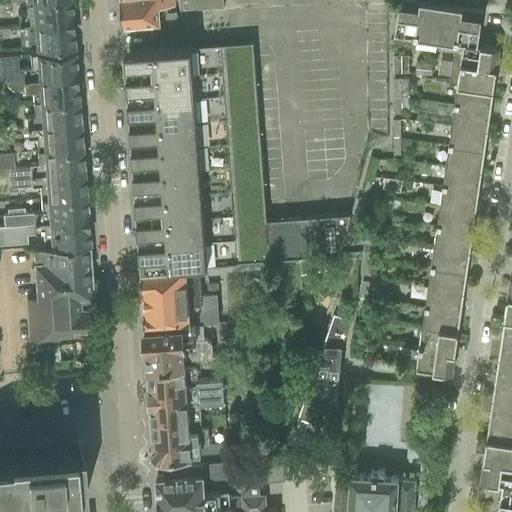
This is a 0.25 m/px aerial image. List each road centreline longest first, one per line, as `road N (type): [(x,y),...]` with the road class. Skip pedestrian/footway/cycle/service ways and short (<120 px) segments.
road 1 (residential): [(134,511),(96,0)]
road 2 (residential): [(511,129),(454,511)]
